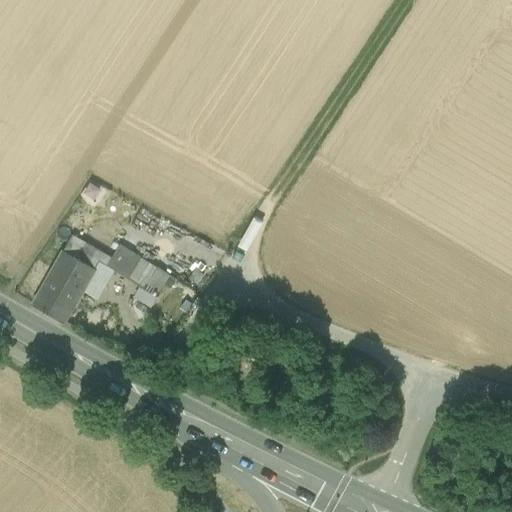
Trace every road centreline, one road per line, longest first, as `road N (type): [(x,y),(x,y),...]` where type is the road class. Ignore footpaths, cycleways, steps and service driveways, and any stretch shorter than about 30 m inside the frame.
road 1 (track): [(405,0),(272,200)]
road 2 (primary): [(0,312),(201,428)]
road 3 (residential): [(435,374),(222,285)]
road 4 (primary): [(201,428),(370,511)]
road 5 (residential): [(435,374),(379,511)]
